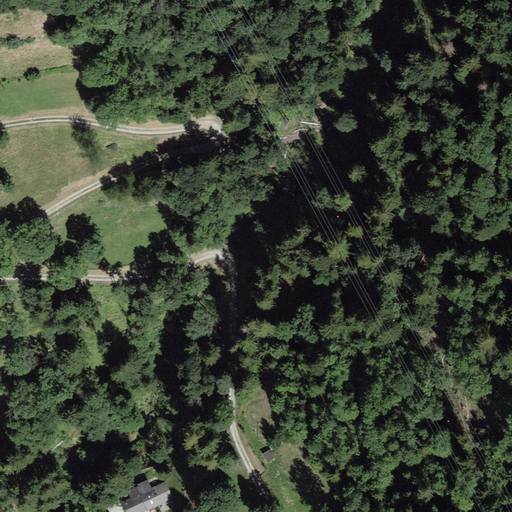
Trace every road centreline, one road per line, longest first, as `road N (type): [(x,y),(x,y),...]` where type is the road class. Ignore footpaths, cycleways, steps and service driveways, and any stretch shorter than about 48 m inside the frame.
road 1 (track): [(265,511),(224,381),(221,262),(207,248),(175,254),(146,276),(0,283)]
road 2 (track): [(0,247),(199,140),(203,130),(131,128),(69,115),(0,127)]
